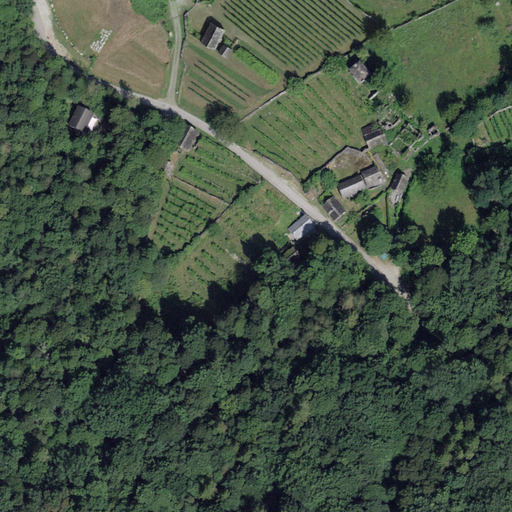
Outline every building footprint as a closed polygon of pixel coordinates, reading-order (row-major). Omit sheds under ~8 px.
[(215,51),(225,31),(210,23),(200,43),(215,51)] [(232,51),(223,44),(217,53),(227,59),(232,51)] [(359,60),(348,70),(359,82),(370,73),(359,60)] [(94,113),(78,105),(67,125),(81,132),(84,126),(87,128),(94,113)] [(376,123),(361,129),(369,151),(384,145),(388,144),(382,128),(378,129),(376,123)] [(188,151),(199,132),(185,124),(174,144),(188,151)] [(174,165),(166,161),(160,172),(169,176),(174,165)] [(377,166),(362,172),(368,187),(383,181),(377,166)] [(409,179),(397,173),(390,189),(402,194),(409,179)] [(360,175),(337,184),(342,198),(366,189),(360,175)] [(333,195),(321,205),(334,221),(346,211),(333,195)] [(297,241),(315,225),(306,213),(287,229),(297,241)] [(281,256),(289,266),(301,256),(293,246),(281,256)]
